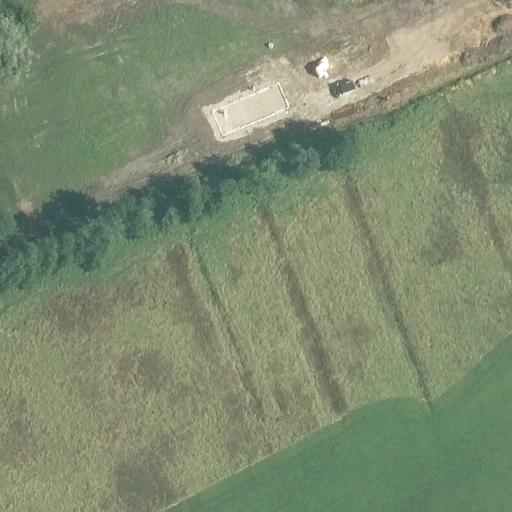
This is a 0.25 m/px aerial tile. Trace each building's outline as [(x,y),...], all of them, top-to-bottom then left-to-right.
[(231,0),(229,0),(220,7),(230,19),(240,10),(231,0)] [(325,0),(329,8),(326,10),(339,40),(366,29),(353,0),(325,0)] [(169,24),(138,40),(150,63),(181,47),(169,24)] [(120,58),(138,54),(134,36),(102,44),(104,54),(118,51),(120,58)] [(265,72),(197,101),(207,124),(275,95),(265,72)] [(151,87),(56,118),(61,134),(83,127),(85,133),(159,110),(151,87)] [(53,190),(176,148),(163,111),(40,153),(53,190)]
